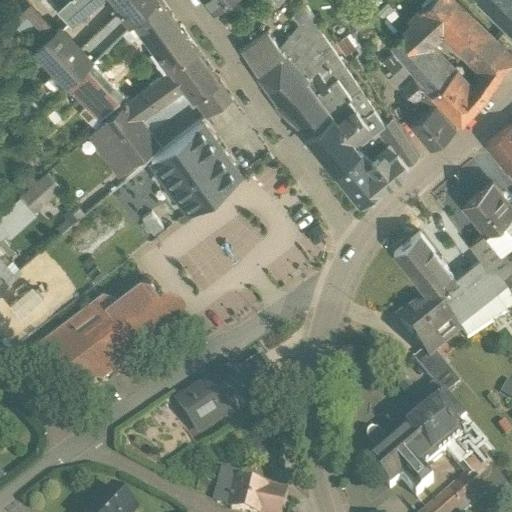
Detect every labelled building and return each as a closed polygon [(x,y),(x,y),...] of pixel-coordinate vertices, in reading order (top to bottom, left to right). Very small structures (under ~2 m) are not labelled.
[(40,0),(26,0),(44,28),(54,21),(40,0)] [(59,0),(71,12),(84,0),(59,0)] [(122,0),(120,2),(131,15),(136,10),(146,0),(122,0)] [(167,0),(146,0),(136,10),(147,26),(171,6),(167,0)] [(511,53),(456,0),(431,0),(410,21),(413,24),(392,42),(391,43),(408,64),(417,75),(432,91),(450,70),(429,48),(433,44),(432,43),(443,33),(495,82),(511,59),(511,53)] [(511,0),(478,0),(511,33),(511,0)] [(131,15),(120,2),(115,8),(126,20),(131,15)] [(374,110),(302,6),(292,13),(299,24),(337,77),(351,97),(349,98),(356,108),(363,117),(374,110)] [(115,8),(94,27),(106,40),(126,20),(115,8)] [(180,18),(155,36),(171,58),(197,40),(180,18)] [(61,19),(36,41),(47,53),(71,31),(61,19)] [(269,24),(242,42),(278,93),(275,95),(305,134),(334,115),(317,93),(284,50),(286,48),(285,47),(269,24)] [(337,77),(299,24),(288,32),(294,40),(328,84),(337,77)] [(106,40),(94,27),(80,40),(92,53),(106,40)] [(71,31),(47,53),(68,76),(92,53),(80,40),(71,31)] [(197,40),(171,58),(172,60),(159,69),(173,89),(186,79),(195,91),(220,73),(197,40)] [(328,84),(294,40),(285,47),(286,48),(284,50),(317,93),(328,84)] [(124,85),(92,53),(68,76),(100,108),(124,85)] [(425,90),(404,64),(392,73),(413,100),(417,97),(425,90)] [(159,69),(126,93),(141,112),(173,89),(159,69)] [(450,70),(432,91),(461,122),(479,102),(487,94),(476,83),(469,91),(450,70)] [(328,84),(317,93),(334,115),(339,122),(356,108),(349,98),(351,97),(337,77),(328,84)] [(427,109),(411,122),(431,147),(455,127),(425,90),(417,97),(427,109)] [(141,112),(126,93),(103,113),(90,126),(121,166),(159,136),(141,112)] [(356,108),(339,122),(351,138),(369,125),(363,117),(356,108)] [(374,110),(363,117),(369,125),(351,138),(357,146),(379,129),(385,124),(374,110)] [(203,111),(153,149),(189,204),(241,165),(203,111)] [(339,122),(334,115),(305,134),(334,170),(359,149),(357,146),(339,122)] [(385,124),(379,129),(385,138),(396,153),(397,152),(408,166),(408,165),(417,157),(418,158),(419,157),(392,118),(391,118),(392,119),(385,124)] [(511,126),(511,125),(487,143),(511,173),(511,126)] [(379,129),(357,146),(359,149),(363,154),(385,138),(379,129)] [(359,149),(334,170),(360,203),(363,203),(388,182),(370,162),(363,154),(359,149)] [(396,153),(383,163),(378,156),(370,162),(388,182),(408,166),(397,152),(396,153)] [(48,167),(20,191),(34,205),(61,182),(48,167)] [(511,211),(511,206),(491,182),(464,205),(486,231),(501,249),(503,248),(511,240),(511,234),(500,221),(511,211)] [(20,191),(0,206),(0,212),(13,228),(36,208),(20,191)] [(0,212),(0,232),(10,224),(0,212)] [(307,233),(314,243),(326,235),(319,225),(307,233)] [(501,249),(486,231),(469,244),(480,258),(502,287),(511,279),(511,259),(503,248),(501,249)] [(455,278),(419,232),(394,253),(408,269),(408,268),(430,295),(431,297),(455,278)] [(502,287),(480,258),(470,266),(495,298),(505,290),(502,287)] [(0,261),(0,277),(8,271),(0,261)] [(455,278),(431,297),(457,328),(495,298),(470,266),(455,278)] [(116,292),(105,287),(98,290),(24,347),(36,363),(55,367),(54,377),(70,397),(81,400),(98,386),(101,391),(103,389),(181,329),(181,330),(183,328),(185,319),(176,307),(171,311),(153,288),(158,284),(150,274),(141,272),(116,292)] [(21,310),(45,292),(35,279),(11,298),(21,310)] [(511,279),(502,287),(505,290),(511,300),(511,279)] [(430,295),(399,321),(424,352),(428,358),(430,356),(460,332),(457,328),(430,295)] [(442,371),(430,356),(428,358),(424,352),(414,361),(435,385),(444,396),(445,397),(460,385),(446,368),(442,371)] [(262,354),(235,371),(247,390),(262,380),(259,375),(271,367),(262,354)] [(225,378),(177,411),(194,436),(216,421),(220,427),(256,402),(247,390),(235,371),(225,378)] [(435,385),(390,423),(403,438),(406,436),(402,431),(444,396),(435,385)] [(403,438),(370,466),(390,490),(401,480),(405,485),(429,464),(431,466),(446,453),(465,437),(457,430),(466,422),(455,408),(413,442),(407,435),(406,436),(403,438)] [(465,437),(446,453),(460,469),(463,467),(470,475),(473,478),(497,458),(473,430),(465,437)] [(429,464),(405,485),(416,498),(433,484),(423,473),(431,466),(429,464)] [(239,476),(222,472),(219,487),(221,488),(221,487),(235,491),(238,482),(239,476)] [(470,475),(427,511),(464,511),(486,493),(470,475)] [(238,482),(235,491),(231,509),(230,511),(234,511),(282,511),(287,492),(238,482)] [(235,491),(221,487),(221,488),(217,505),(231,509),(235,491)] [(105,504),(101,500),(94,507),(98,511),(97,511),(128,511),(112,496),(105,504)]
